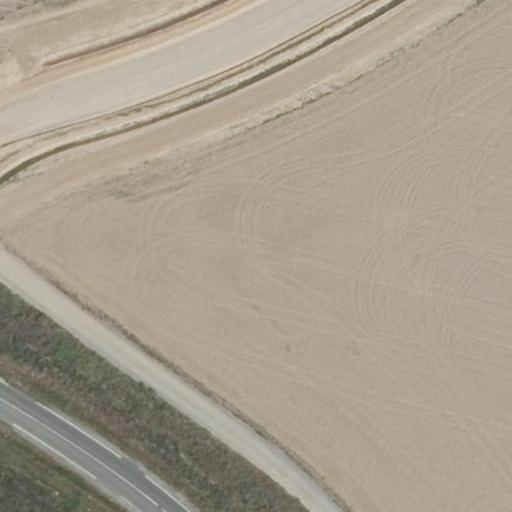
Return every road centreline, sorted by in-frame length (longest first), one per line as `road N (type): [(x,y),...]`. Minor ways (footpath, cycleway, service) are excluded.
road 1 (track): [(0,264),(328,511)]
road 2 (secondary): [(312,0),(157,58),(0,130)]
road 3 (tertiary): [(163,511),(0,399)]
